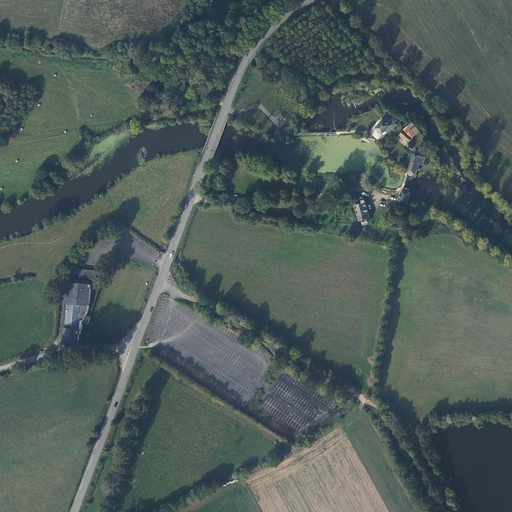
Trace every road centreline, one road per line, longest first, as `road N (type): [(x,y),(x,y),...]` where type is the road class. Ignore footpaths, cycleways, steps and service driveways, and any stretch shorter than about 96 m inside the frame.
road 1 (tertiary): [(310,0),(265,32),(240,68),(134,349)]
road 2 (track): [(168,285),(373,403),(390,423)]
road 3 (track): [(228,102),(0,146)]
road 4 (tertiary): [(134,349),(74,511)]
road 5 (unclassified): [(134,349),(58,350),(0,370)]
